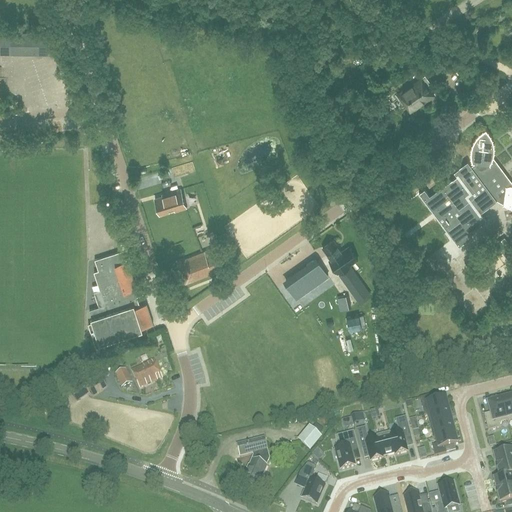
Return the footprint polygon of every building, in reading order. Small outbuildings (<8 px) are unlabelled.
[(48,55),(48,33),(12,33),(12,30),(0,30),(0,55),(48,55)] [(411,111),(432,95),(421,79),(399,95),(411,111)] [(511,182),(493,157),(493,152),(494,148),(493,143),(492,139),(489,135),(486,130),(480,134),(477,138),(475,141),(473,146),(472,150),(471,154),(472,159),(472,163),(473,163),(474,164),(471,166),(468,162),(455,172),(458,176),(453,180),(442,188),(430,197),(425,189),(420,193),(419,192),(420,191),(417,188),(416,188),(403,198),(413,210),(409,214),(418,226),(414,229),(424,242),(428,239),(437,251),(439,250),(448,262),(459,254),(456,249),(459,247),(459,246),(464,242),(464,243),(472,237),(470,233),(486,221),(480,212),(496,200),(503,204),(510,207),(511,207),(511,182)] [(166,196),(155,199),(159,214),(175,209),(175,211),(186,208),(181,190),(165,195),(166,196)] [(511,247),(504,237),(496,244),(511,265),(511,247)] [(348,262),(333,240),(322,248),(333,263),(339,259),(343,264),(337,269),(360,302),(369,295),(346,263),(348,262)] [(89,324),(88,324),(89,328),(92,337),(97,353),(117,347),(114,340),(142,331),(141,328),(153,324),(146,304),(140,306),(137,298),(139,298),(138,295),(137,293),(136,294),(134,290),(137,289),(136,285),(132,275),(129,264),(132,263),(127,249),(95,260),(98,271),(94,272),(98,284),(100,290),(94,291),(99,307),(89,310),(92,318),(91,319),(92,323),(89,324)] [(213,256),(211,250),(178,263),(181,270),(186,268),(188,274),(183,276),(186,283),(219,270),(213,256)] [(296,298),(328,275),(318,262),(287,285),(296,298)] [(232,308),(244,300),(239,293),(227,302),(232,308)] [(272,340),(289,369),(312,356),(302,338),(309,334),(297,313),(285,320),(271,294),(264,297),(267,302),(266,302),(277,322),(280,320),(283,325),(274,331),(278,337),(272,340)] [(349,332),(362,329),(358,315),(347,318),(349,332)] [(317,332),(321,329),(316,320),(311,323),(317,332)] [(140,387),(161,378),(153,361),(142,366),(143,366),(132,371),(140,387)] [(132,383),(126,369),(115,374),(121,388),(132,383)] [(84,386),(71,395),(75,401),(77,402),(89,393),(93,398),(107,388),(98,376),(84,386)] [(431,395),(420,398),(424,416),(427,416),(427,415),(449,409),(446,398),(444,398),(433,401),(431,395)] [(507,421),(511,419),(511,395),(504,397),(505,399),(502,400),(507,421)] [(502,400),(499,401),(499,399),(491,401),(491,403),(488,403),(492,417),(485,418),(488,431),(501,428),(499,423),(507,421),(502,400)] [(378,409),(371,411),(373,419),(380,417),(378,409)] [(449,409),(427,415),(427,416),(430,427),(452,421),(450,416),(449,409)] [(390,433),(395,454),(395,455),(408,452),(407,448),(405,440),(411,438),(406,417),(395,420),(398,431),(390,433)] [(351,419),(343,421),(344,428),(353,425),(351,419)] [(452,421),(430,427),(433,439),(435,438),(455,433),(453,426),(452,421)] [(311,448),(324,434),(312,422),(298,437),(311,448)] [(365,428),(356,430),(362,451),(367,449),(369,459),(370,462),(383,459),(383,457),(382,458),(377,437),(368,439),(365,428)] [(335,450),(334,451),(336,459),(338,458),(341,470),(355,466),(354,462),(351,451),(358,449),(353,432),(337,436),(340,448),(335,449),(335,450)] [(390,432),(376,436),(377,437),(382,458),(383,457),(395,454),(390,433),(390,432)] [(437,445),(432,446),(435,457),(446,453),(445,448),(458,444),(455,433),(435,438),(437,445)] [(269,459),(267,450),(268,449),(265,438),(237,445),(240,457),(253,454),(254,456),(249,466),(250,466),(242,484),(256,490),(266,466),(269,459)] [(507,451),(494,455),(497,467),(511,462),(511,444),(506,446),(507,451)] [(511,462),(497,467),(500,478),(500,479),(511,475),(511,462)] [(300,473),(298,478),(308,483),(305,490),(302,498),(317,505),(326,484),(311,478),(316,468),(308,464),(307,464),(300,473)] [(500,478),(494,480),(497,492),(511,487),(511,475),(500,479),(500,478)] [(442,504),(435,506),(436,511),(448,511),(448,509),(459,506),(453,483),(438,487),(442,504)] [(511,487),(497,492),(500,504),(511,500),(511,487)] [(471,499),(479,497),(478,489),(469,491),(471,499)] [(430,511),(429,505),(422,507),(419,497),(418,494),(404,497),(408,511),(430,511)] [(402,511),(401,507),(392,509),(389,499),(388,496),(374,499),(377,511),(402,511)]
